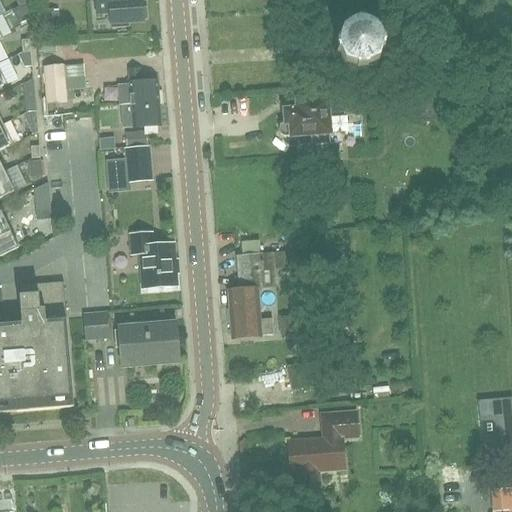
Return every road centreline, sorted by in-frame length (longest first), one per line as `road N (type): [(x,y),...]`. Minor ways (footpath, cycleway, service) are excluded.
road 1 (tertiary): [(184,452),(207,395),(175,0)]
road 2 (secondary): [(184,452),(145,446),(0,459)]
road 3 (residential): [(70,241),(88,227),(82,128)]
